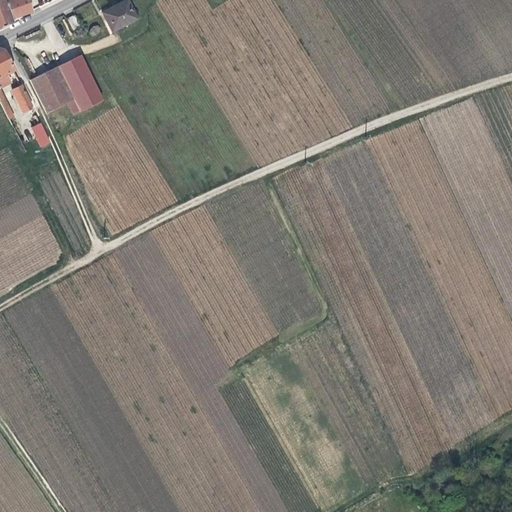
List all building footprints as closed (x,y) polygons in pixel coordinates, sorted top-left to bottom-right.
[(0,0),(0,27),(12,22),(10,18),(4,0),(0,0)] [(4,0),(10,18),(21,14),(22,16),(31,12),(26,0),(4,0)] [(127,3),(103,15),(112,34),(136,22),(127,3)] [(74,16),(71,18),(78,31),(80,29),(74,16)] [(78,31),(71,18),(68,20),(75,32),(78,31)] [(0,48),(0,87),(10,83),(7,75),(13,71),(3,49),(0,48)] [(55,69),(68,92),(90,79),(77,56),(55,69)] [(30,83),(46,116),(72,101),(73,101),(68,92),(55,69),(30,83)] [(73,101),(72,101),(79,113),(101,100),(90,79),(68,92),(73,101)] [(29,110),(31,106),(21,86),(12,91),(23,113),(29,110)] [(0,103),(9,120),(14,117),(4,97),(0,89),(0,103)] [(40,146),(47,142),(39,123),(30,127),(40,146)]
